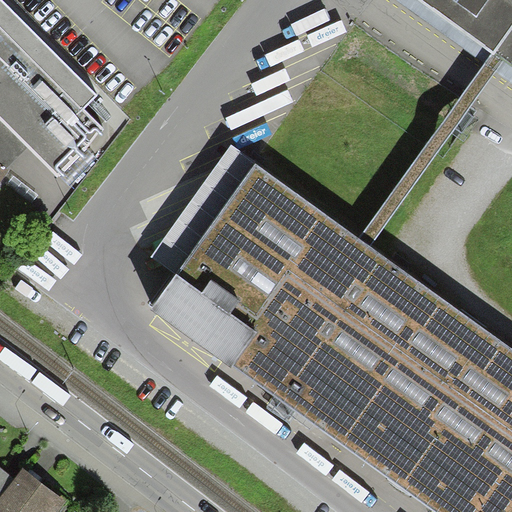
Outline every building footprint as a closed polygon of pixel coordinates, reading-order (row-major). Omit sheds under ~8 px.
[(7,0),(59,56),(67,48),(22,0),(7,0)] [(511,0),(407,0),(511,78),(511,0)] [(0,179),(27,149),(52,172),(103,110),(79,89),(68,101),(0,30),(0,179)] [(511,511),(511,348),(232,146),(151,257),(173,273),(151,303),(441,511),(511,511)] [(0,467),(0,498),(15,479),(0,467)] [(0,498),(0,511),(55,511),(64,501),(23,469),(15,479),(0,498)]
